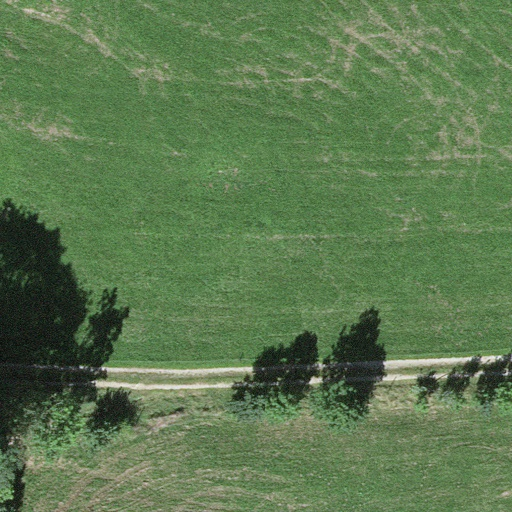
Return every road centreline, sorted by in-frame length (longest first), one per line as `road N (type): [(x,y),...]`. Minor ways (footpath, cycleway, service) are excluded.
road 1 (track): [(511,369),(462,378),(282,376),(161,386),(0,376)]
road 2 (track): [(161,386),(0,448)]
